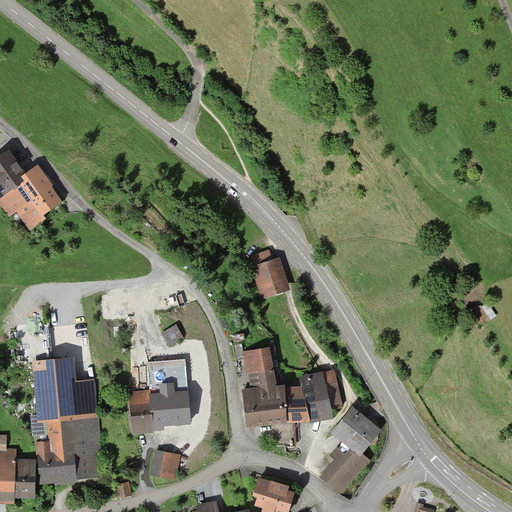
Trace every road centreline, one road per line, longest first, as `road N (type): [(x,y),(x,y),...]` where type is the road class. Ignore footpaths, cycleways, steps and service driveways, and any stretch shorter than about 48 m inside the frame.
road 1 (tertiary): [(0,2),(263,213),(335,303),(421,449)]
road 2 (residential): [(244,460),(225,353),(198,293),(79,203),(0,123)]
road 3 (residential): [(78,511),(148,499),(244,460)]
road 4 (track): [(176,141),(187,122),(192,59),(134,0)]
road 5 (residential): [(244,460),(270,461),(355,511)]
